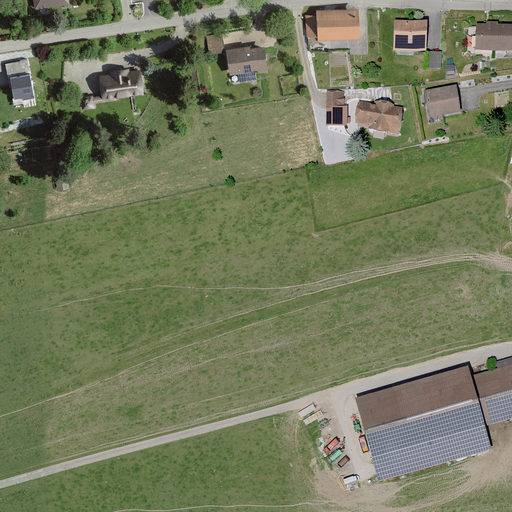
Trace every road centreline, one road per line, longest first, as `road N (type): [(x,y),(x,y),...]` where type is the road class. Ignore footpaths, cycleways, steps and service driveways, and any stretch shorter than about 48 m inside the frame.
road 1 (track): [(0,484),(334,393)]
road 2 (residential): [(281,3),(130,28)]
road 3 (residential): [(130,28),(0,48)]
road 4 (residential): [(511,5),(380,0)]
